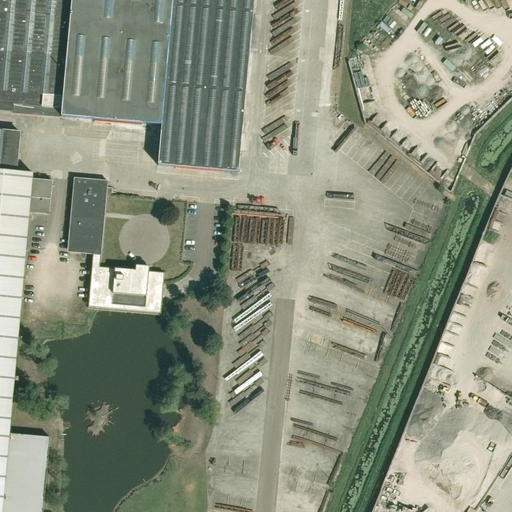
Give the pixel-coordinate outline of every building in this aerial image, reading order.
[(158,166),(238,173),(253,0),(0,0),(0,109),(12,111),(12,104),(22,104),(21,114),(42,116),(42,106),(62,108),(61,117),(162,126),(158,166)] [(482,35),(470,41),(472,45),(484,39),(482,35)] [(10,434),(30,214),(49,215),(52,182),(33,180),(34,173),(18,172),(21,132),(0,130),(0,511),(43,511),(50,438),(10,434)] [(161,310),(165,273),(149,272),(149,267),(136,266),(136,271),(98,267),(100,253),(99,253),(105,188),(107,188),(107,181),(75,178),(74,185),(76,185),(70,251),(93,253),(89,304),(161,310)] [(431,232),(435,233),(439,225),(435,223),(431,232)] [(251,432),(241,433),(241,447),(252,446),(251,432)]
